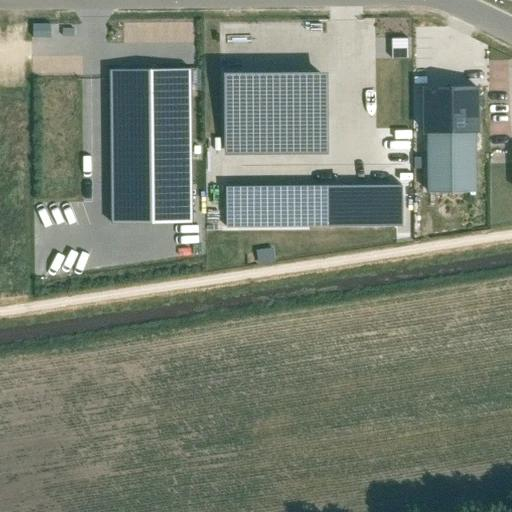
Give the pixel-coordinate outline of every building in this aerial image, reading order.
[(186,221),(185,68),(103,69),(105,223),(186,221)] [(328,73),(224,74),(225,157),(328,156),(328,73)] [(479,87),(422,87),(423,134),(427,134),(427,193),(476,193),(476,133),(479,133),(479,87)] [(403,185),(328,186),(329,228),(403,227),(403,185)] [(328,186),(227,188),(227,230),(329,228),(328,186)]
